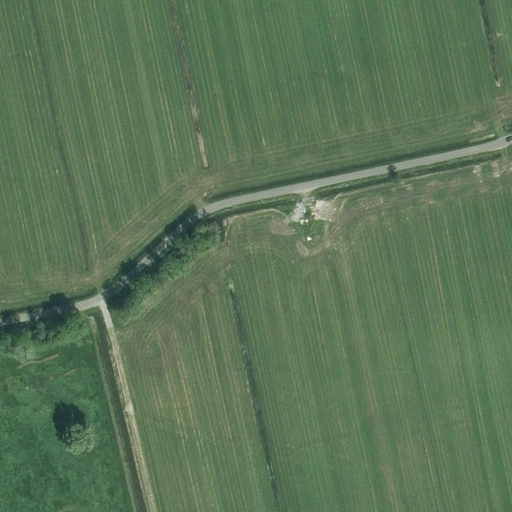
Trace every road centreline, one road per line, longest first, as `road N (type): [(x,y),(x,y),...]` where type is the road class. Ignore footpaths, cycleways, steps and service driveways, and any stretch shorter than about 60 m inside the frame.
road 1 (unclassified): [(511,138),(216,206),(101,297),(0,321)]
road 2 (track): [(101,297),(153,511)]
